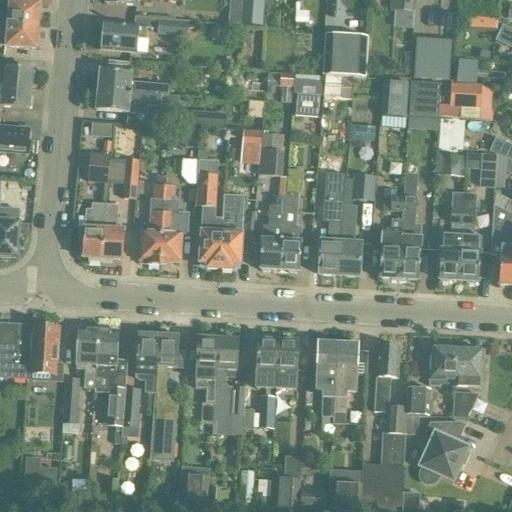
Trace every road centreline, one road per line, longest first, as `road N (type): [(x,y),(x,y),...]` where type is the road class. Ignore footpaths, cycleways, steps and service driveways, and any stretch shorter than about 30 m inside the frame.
road 1 (residential): [(511,316),(49,293)]
road 2 (residential): [(49,293),(75,0)]
